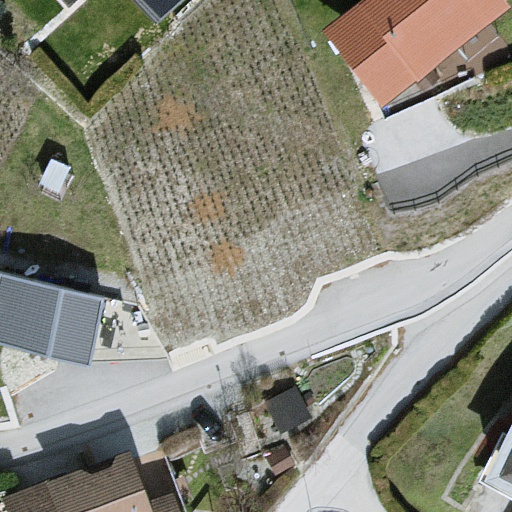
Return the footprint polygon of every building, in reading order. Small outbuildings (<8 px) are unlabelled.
[(178,0),(111,0),(149,33),(178,0)] [(348,0),(309,29),(363,100),(484,10),(476,0),(348,0)] [(0,265),(0,333),(88,355),(104,288),(1,262),(0,265)] [(511,393),(467,478),(511,502),(511,393)] [(111,458),(0,497),(0,511),(162,511),(149,475),(121,484),(111,458)]
